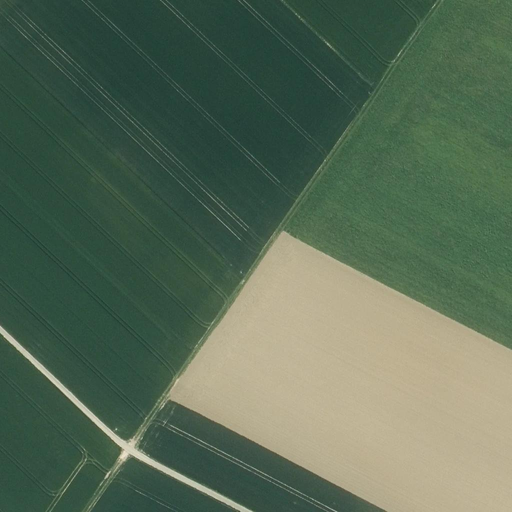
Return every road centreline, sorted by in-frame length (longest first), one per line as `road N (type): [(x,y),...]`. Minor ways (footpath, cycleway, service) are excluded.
road 1 (track): [(439,0),(87,511)]
road 2 (track): [(244,511),(128,452),(0,331)]
